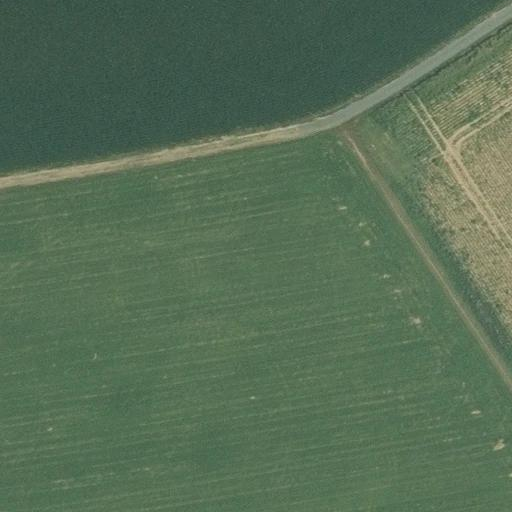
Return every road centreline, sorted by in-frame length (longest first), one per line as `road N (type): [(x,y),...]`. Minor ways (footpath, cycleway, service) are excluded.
road 1 (track): [(511,13),(341,129),(0,188)]
road 2 (track): [(341,129),(511,386)]
